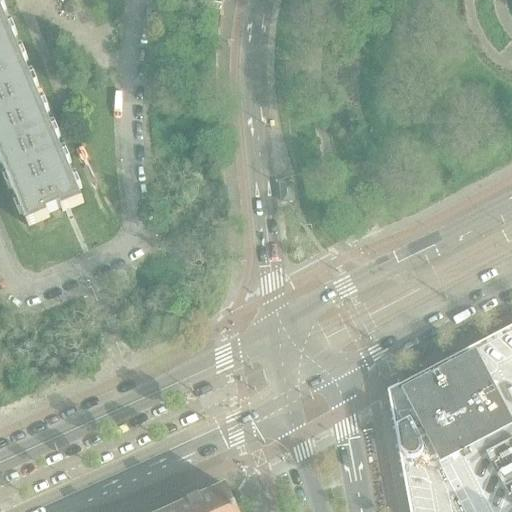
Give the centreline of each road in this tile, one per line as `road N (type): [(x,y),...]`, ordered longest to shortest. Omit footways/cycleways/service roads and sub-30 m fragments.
road 1 (residential): [(143,0),(132,95),(141,236),(83,270),(15,292),(0,254)]
road 2 (tertiary): [(264,0),(254,83),(280,328)]
road 3 (tertiary): [(280,328),(0,457)]
road 4 (tertiary): [(49,511),(291,402)]
road 5 (tertiary): [(511,204),(343,287),(280,328)]
road 6 (tertiary): [(337,376),(511,279)]
road 7 (tertiary): [(363,511),(337,376)]
